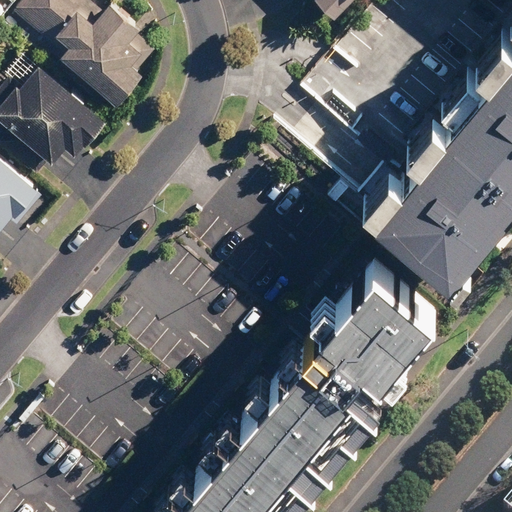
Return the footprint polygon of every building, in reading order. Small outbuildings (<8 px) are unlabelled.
[(155,47),(101,0),(30,0),(24,7),(117,90),(155,47)] [(370,174),(339,211),(435,292),(511,199),(511,8),(391,150),(370,174)] [(107,119),(26,47),(0,75),(0,122),(58,174),(107,119)] [(0,245),(46,195),(0,153),(0,245)] [(117,511),(277,511),(446,317),(353,238),(117,511)]
